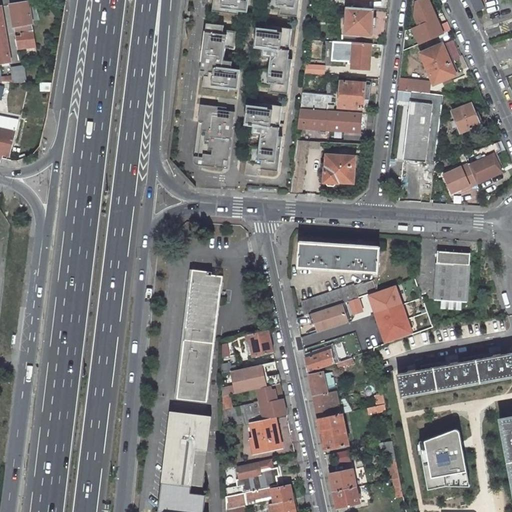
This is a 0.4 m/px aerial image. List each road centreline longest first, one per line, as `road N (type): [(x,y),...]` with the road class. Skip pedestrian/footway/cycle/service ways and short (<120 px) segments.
road 1 (trunk): [(86,511),(148,0)]
road 2 (trunk): [(105,0),(45,511)]
road 3 (residential): [(260,209),(322,511)]
road 4 (trunk): [(44,231),(7,511)]
road 5 (trunk): [(119,511),(146,230)]
road 6 (residential): [(396,0),(370,216)]
road 7 (trunk): [(153,162),(164,0)]
road 8 (trunk): [(81,0),(59,145)]
road 9 (unclassified): [(452,0),(511,127)]
road 10 (unclassified): [(500,226),(370,216)]
